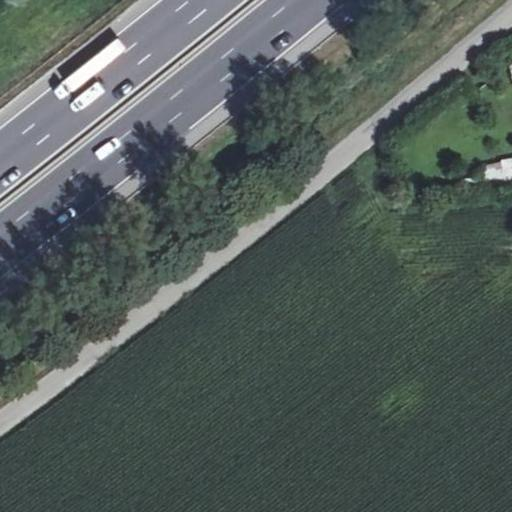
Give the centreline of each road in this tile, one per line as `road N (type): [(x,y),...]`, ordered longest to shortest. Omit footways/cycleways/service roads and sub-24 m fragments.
road 1 (unclassified): [(511,19),(300,208),(0,425)]
road 2 (motorway): [(0,245),(305,0)]
road 3 (motorway): [(205,0),(0,163)]
